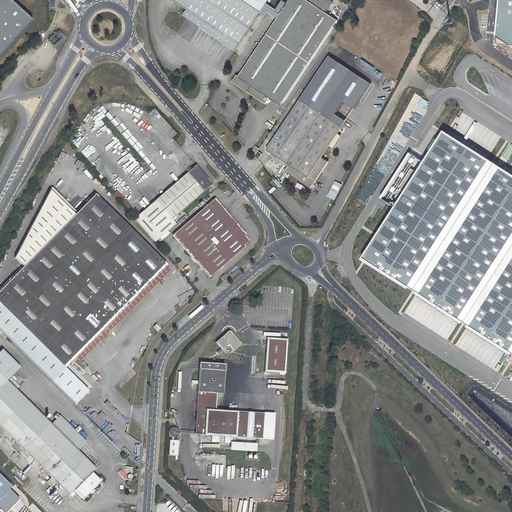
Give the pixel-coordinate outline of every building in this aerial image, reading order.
[(0,0),(0,53),(32,18),(11,0),(0,0)] [(174,0),(187,9),(183,15),(235,49),(267,0),(174,0)] [(236,75),(232,81),(265,103),(270,97),(281,104),(337,20),(325,12),(331,4),(324,0),(288,0),(238,76),(236,75)] [(511,0),(499,0),(496,44),(511,45),(511,0)] [(329,55),(266,149),(289,164),(284,170),(311,188),(328,162),(321,157),(342,127),(331,120),(335,114),(343,102),(354,109),(371,84),(329,55)] [(331,120),(342,127),(346,121),(335,114),(331,120)] [(96,137),(101,142),(111,133),(106,128),(96,137)] [(511,175),(440,130),(359,257),(511,354),(511,175)] [(171,219),(212,184),(195,165),(134,219),(154,242),(175,224),(171,219)] [(166,265),(95,194),(74,215),(50,191),(15,258),(23,266),(0,290),(0,303),(65,368),(65,367),(166,265)] [(208,278),(244,247),(243,245),(248,241),(244,235),(245,235),(214,199),(172,236),(208,278)] [(65,367),(69,371),(171,270),(166,265),(65,367)] [(240,344),(229,331),(215,342),(221,349),(222,348),(224,350),(226,351),(230,351),(232,350),(233,351),(240,344)] [(266,338),(264,372),(285,373),(287,339),(266,338)] [(0,435),(37,472),(41,468),(51,478),(47,482),(65,499),(74,491),(83,499),(100,482),(91,473),(95,469),(86,460),(77,451),(87,442),(60,416),(50,425),(6,382),(20,368),(2,350),(0,352),(0,435)] [(199,363),(195,434),(262,439),(263,414),(216,411),(217,394),(223,394),(224,365),(199,363)] [(172,437),(174,437),(176,437),(177,436),(178,435),(179,432),(178,431),(177,429),(176,428),(174,428),(172,428),(171,429),(169,431),(169,432),(170,434),(171,436),(172,437)] [(178,456),(179,441),(170,440),(169,456),(176,456),(178,456)] [(220,449),(254,451),(254,444),(220,442),(220,449)]
